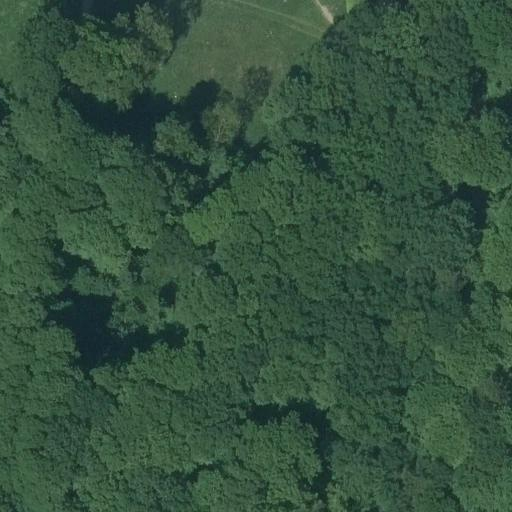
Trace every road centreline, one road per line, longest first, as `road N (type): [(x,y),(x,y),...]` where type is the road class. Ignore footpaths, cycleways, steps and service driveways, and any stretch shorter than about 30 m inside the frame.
road 1 (track): [(60,198),(12,511)]
road 2 (track): [(86,0),(60,198)]
